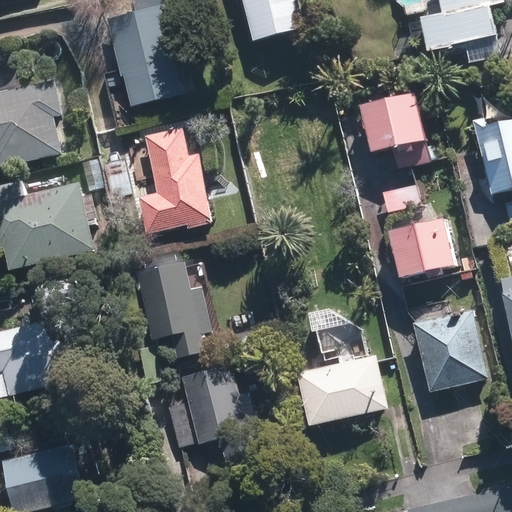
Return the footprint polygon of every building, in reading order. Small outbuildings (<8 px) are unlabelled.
[(134,100),(185,89),(165,3),(175,0),(136,0),(138,6),(110,13),(123,71),(127,70),(134,100)] [(245,0),(254,36),(308,23),(301,0),(245,0)] [(501,0),(435,0),(438,12),(415,17),(422,49),(461,40),(465,61),(498,54),(487,4),(501,0)] [(54,79),(0,90),(0,164),(60,152),(52,115),(61,113),(54,79)] [(435,157),(419,88),(363,102),(374,149),(396,143),(401,165),(435,157)] [(511,185),(511,118),(490,123),(488,115),(476,117),(477,126),(492,190),(511,185)] [(145,134),(155,191),(137,194),(144,230),(185,222),(186,226),(209,221),(196,152),(186,154),(181,127),(145,134)] [(132,191),(125,156),(101,161),(109,196),(132,191)] [(25,193),(21,177),(0,181),(0,244),(2,244),(7,267),(93,248),(78,181),(25,193)] [(414,182),(384,190),(389,210),(419,202),(414,182)] [(442,272),(440,263),(458,259),(447,212),(390,225),(401,272),(428,266),(430,274),(442,272)] [(189,287),(183,261),(136,271),(150,336),(169,332),(174,355),(203,349),(199,332),(211,329),(201,284),(189,287)] [(70,274),(40,281),(48,313),(77,307),(70,274)] [(511,275),(502,278),(504,290),(502,290),(511,333),(511,275)] [(475,305),(414,319),(430,389),(491,375),(475,305)] [(69,312),(0,327),(0,367),(1,367),(7,391),(83,374),(69,312)] [(257,326),(231,331),(235,349),(261,345),(257,326)] [(380,350),(300,368),(311,421),(392,403),(380,350)] [(197,444),(247,432),(231,362),(181,374),(187,398),(168,403),(178,443),(196,439),(197,444)] [(23,420),(0,425),(0,452),(24,448),(23,420)] [(3,457),(15,511),(95,493),(87,457),(76,460),(72,441),(3,457)]
